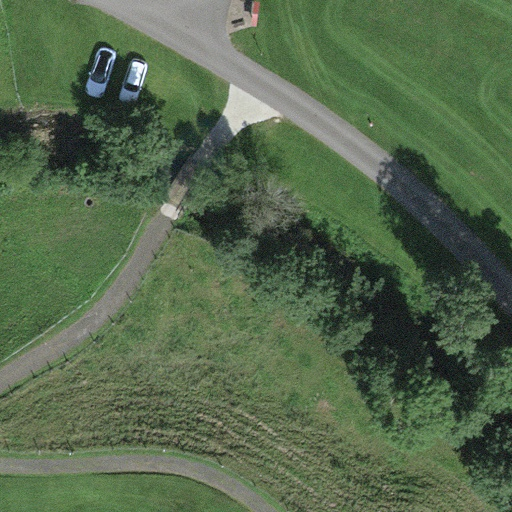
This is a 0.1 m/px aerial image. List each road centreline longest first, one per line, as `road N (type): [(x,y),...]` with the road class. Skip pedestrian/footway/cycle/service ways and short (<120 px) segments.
road 1 (track): [(174,34),(228,61),(416,198),(511,301)]
road 2 (track): [(0,379),(113,301),(207,152),(264,86)]
